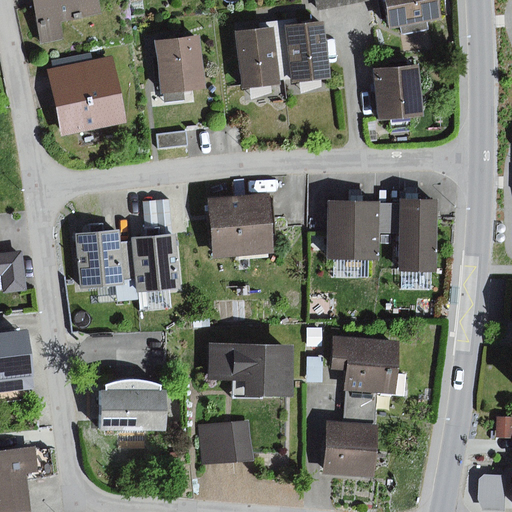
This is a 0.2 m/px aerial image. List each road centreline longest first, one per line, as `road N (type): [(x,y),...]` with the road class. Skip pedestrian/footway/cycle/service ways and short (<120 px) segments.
road 1 (residential): [(34,187),(248,163),(483,157)]
road 2 (residential): [(34,187),(76,483),(104,505),(184,511)]
road 3 (residential): [(483,157),(471,333),(442,511)]
road 4 (residential): [(0,0),(34,187)]
road 5 (residential): [(479,0),(483,157)]
